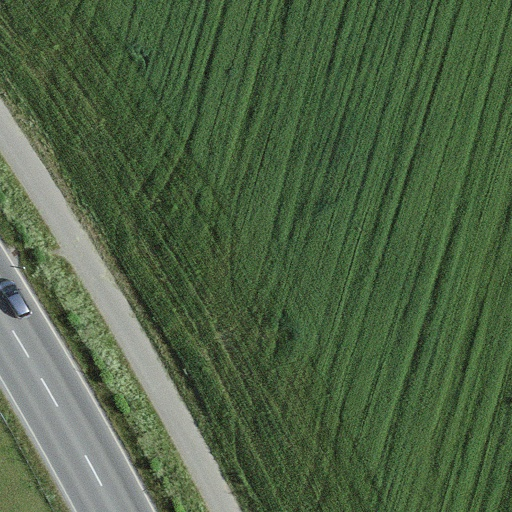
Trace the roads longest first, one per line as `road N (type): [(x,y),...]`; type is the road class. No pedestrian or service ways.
road 1 (unclassified): [(224,511),(70,229),(0,119)]
road 2 (tertiary): [(114,511),(0,307)]
